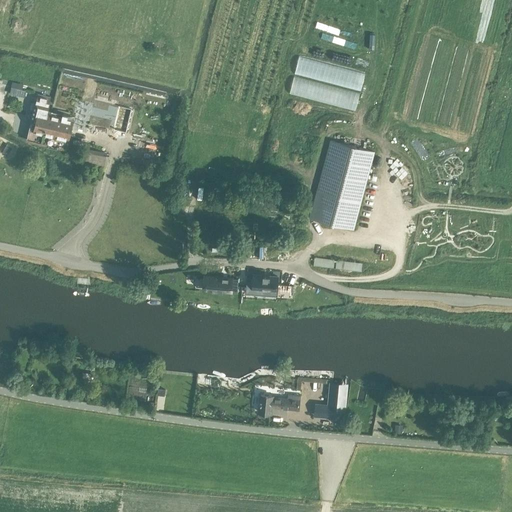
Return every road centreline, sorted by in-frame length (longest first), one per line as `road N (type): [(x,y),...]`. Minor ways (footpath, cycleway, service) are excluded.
road 1 (tertiary): [(511,303),(351,292),(296,268),(229,260),(128,273),(0,245)]
road 2 (unclassified): [(511,451),(213,425),(0,391)]
